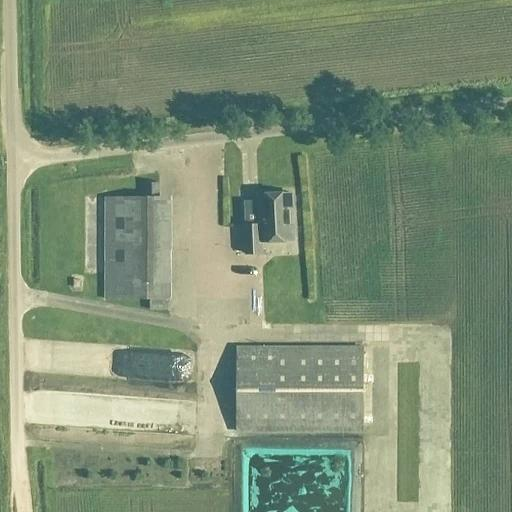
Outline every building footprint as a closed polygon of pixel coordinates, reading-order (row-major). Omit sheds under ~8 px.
[(259,225),(245,226),(246,255),(261,254),(261,243),(293,241),(291,194),(257,195),(259,225)] [(144,233),(149,257),(167,253),(161,229),(144,233)] [(105,343),(106,358),(127,357),(126,341),(105,343)] [(363,349),(237,349),(237,433),(363,433),(363,349)] [(454,505),(454,450),(422,450),(422,505),(454,505)]
